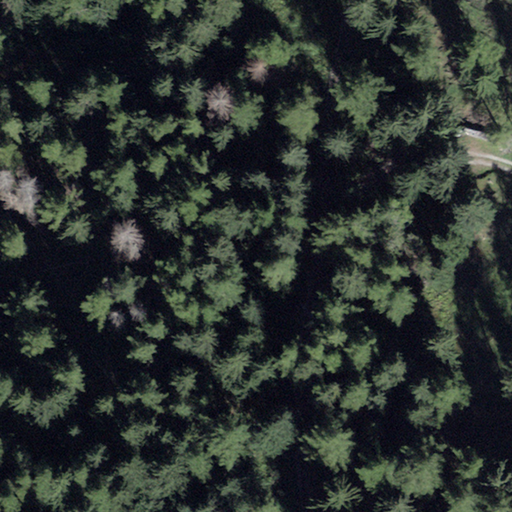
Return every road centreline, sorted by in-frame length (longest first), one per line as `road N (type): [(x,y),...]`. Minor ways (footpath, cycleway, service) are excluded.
road 1 (track): [(365,0),(331,51),(328,202),(455,159),(511,168)]
road 2 (track): [(312,511),(310,309),(328,202)]
